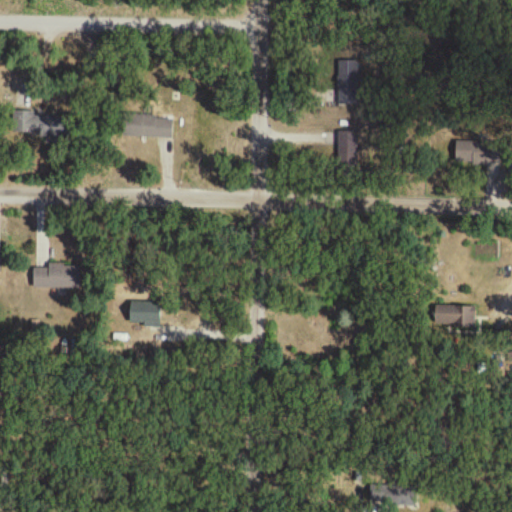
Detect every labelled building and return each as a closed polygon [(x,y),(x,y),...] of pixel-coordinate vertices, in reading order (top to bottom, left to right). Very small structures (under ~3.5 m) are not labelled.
[(62,115),(14,114),(14,135),(62,137),(62,115)] [(124,138),(172,138),(173,117),(124,116),(124,138)] [(500,165),(500,142),(456,142),(456,165),(500,165)] [(83,290),(83,266),(34,266),(34,290),(83,290)] [(131,324),(162,324),(162,302),(131,302),(131,324)] [(476,329),(476,307),(436,307),(436,329),(476,329)] [(416,488),(371,487),(371,505),(416,506),(416,488)]
